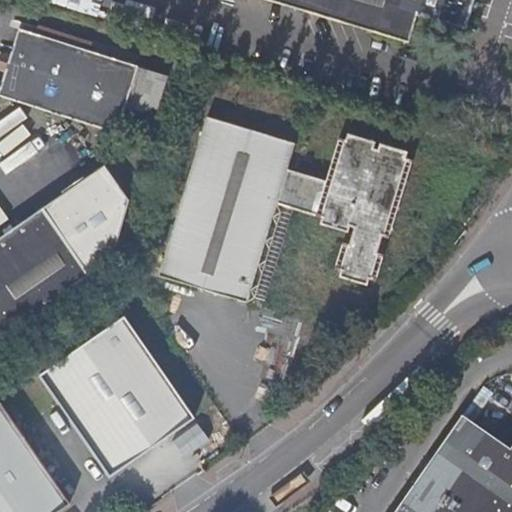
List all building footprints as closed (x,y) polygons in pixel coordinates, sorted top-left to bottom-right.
[(268,0),(408,42),(417,15),(465,29),(474,0),(268,0)] [(139,66),(19,29),(0,89),(0,95),(118,132),(139,66)] [(296,144),(208,117),(159,276),(248,302),(277,204),(322,218),(321,224),(348,232),(350,226),(355,227),(349,244),(343,242),(335,268),(342,270),(340,277),(367,285),(370,278),(376,280),(384,255),(378,253),(383,236),(389,238),(413,160),(406,158),(408,152),(379,143),(378,149),(374,148),(375,142),(348,134),(346,140),(340,138),(326,181),(288,169),(296,144)] [(44,207),(0,237),(0,338),(2,341),(93,279),(44,207)] [(125,317),(41,375),(111,476),(195,418),(125,317)] [(2,403),(0,404),(0,511),(59,511),(71,503),(2,403)] [(393,511),(511,511),(511,444),(508,450),(460,417),(393,511)]
